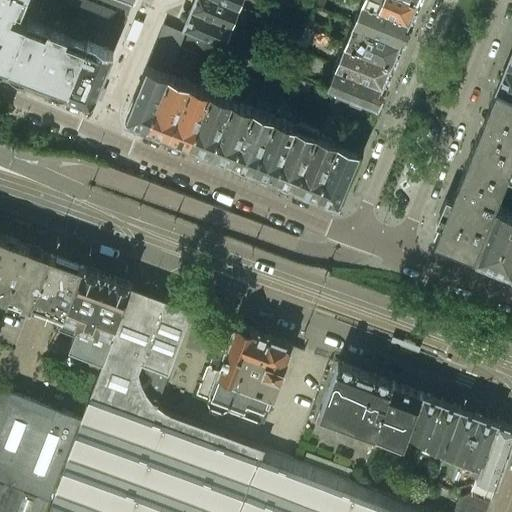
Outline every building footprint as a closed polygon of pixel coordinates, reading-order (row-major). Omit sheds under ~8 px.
[(23,11),(27,0),(0,0),(0,1),(5,4),(15,8),(23,11)] [(90,9),(93,0),(84,0),(82,6),(89,9),(90,9)] [(98,12),(102,3),(94,0),(93,0),(90,9),(97,12),(98,12)] [(230,0),(194,0),(192,4),(231,20),(238,3),(230,0)] [(413,16),(374,0),(360,0),(353,18),(404,38),(413,16)] [(419,0),(374,0),(413,16),(419,0)] [(0,1),(0,45),(11,18),(1,14),(5,4),(0,1)] [(106,16),(110,6),(102,3),(98,12),(106,15),(106,16)] [(192,4),(184,26),(222,42),(231,20),(192,4)] [(89,9),(82,6),(81,6),(77,15),(85,19),(89,9)] [(118,9),(110,6),(106,16),(114,19),(118,9)] [(20,19),(23,11),(15,8),(11,18),(0,45),(0,68),(67,93),(88,40),(30,17),(29,22),(20,19)] [(97,12),(90,9),(89,9),(85,19),(94,22),(97,12)] [(102,25),(106,15),(98,12),(97,12),(94,22),(102,25)] [(114,19),(106,16),(106,15),(102,25),(110,28),(114,19)] [(310,16),(307,23),(321,29),(324,21),(310,16)] [(404,38),(353,18),(345,39),(396,59),(404,38)] [(180,44),(185,31),(185,30),(164,22),(158,35),(180,44)] [(188,29),(171,69),(194,79),(211,38),(188,29)] [(94,98),(114,49),(118,39),(97,31),(94,40),(89,39),(88,40),(67,93),(86,100),(94,98)] [(174,58),(180,44),(158,35),(153,49),(174,58)] [(396,59),(345,39),(336,60),(387,81),(396,59)] [(255,56),(262,58),(266,49),(259,46),(255,56)] [(169,71),(174,58),(153,49),(147,62),(167,70),(169,71)] [(281,64),(285,55),(266,49),(262,58),(281,64)] [(387,81),(336,60),(326,85),(377,105),(387,81)] [(131,117),(146,123),(167,70),(147,62),(128,110),(131,117)] [(496,89),(511,95),(511,67),(506,64),(496,89)] [(187,79),(169,71),(167,70),(146,123),(166,132),(187,79)] [(187,79),(166,132),(187,140),(209,87),(187,79)] [(209,87),(187,140),(207,148),(228,95),(209,87)] [(511,95),(496,89),(470,152),(510,168),(511,162),(511,95)] [(228,95),(207,148),(228,157),(250,104),(228,95)] [(250,104),(228,157),(249,165),(271,112),(250,104)] [(271,112),(249,165),(270,174),(292,121),(271,112)] [(292,121),(270,174),(291,182),(313,129),(292,121)] [(313,129),(291,182),(312,191),(334,137),(313,129)] [(334,137),(312,191),(338,201),(360,148),(334,137)] [(474,257),(495,205),(510,168),(470,152),(452,198),(434,241),(474,257)] [(511,210),(497,205),(475,257),(493,265),(511,218),(511,210)] [(511,218),(493,265),(511,272),(511,270),(511,218)] [(10,232),(6,235),(4,234),(0,244),(0,292),(7,296),(28,243),(18,239),(17,235),(10,232)] [(33,241),(30,244),(28,243),(7,296),(31,305),(33,299),(51,252),(41,248),(40,244),(33,241)] [(51,252),(33,299),(64,310),(62,315),(63,315),(59,325),(60,325),(83,264),(58,255),(51,252)] [(121,308),(130,282),(83,264),(60,325),(74,331),(68,346),(102,360),(109,344),(107,343),(121,308)] [(443,511),(169,410),(156,401),(193,306),(164,295),(130,282),(121,308),(107,343),(109,344),(102,360),(81,415),(45,511),(443,511)] [(240,323),(236,322),(231,336),(223,333),(220,340),(228,343),(227,346),(219,344),(213,345),(208,360),(209,364),(219,367),(208,396),(211,404),(220,407),(228,404),(261,416),(271,387),(275,389),(284,364),(281,363),(289,342),(254,328),(251,324),(245,321),(240,323)] [(361,368),(338,359),(320,409),(374,429),(372,437),(400,447),(408,428),(422,391),(421,391),(369,371),(368,369),(364,367),(361,368)] [(0,511),(45,511),(81,415),(0,384),(0,511)] [(460,405),(422,391),(408,428),(418,432),(414,441),(424,444),(426,440),(444,447),(460,405)] [(497,419),(460,405),(444,447),(441,456),(460,463),(463,454),(481,461),(497,419)] [(511,437),(511,424),(497,419),(481,461),(475,475),(496,482),(511,437)] [(459,496),(452,511),(484,511),(489,500),(468,492),(459,496)]
